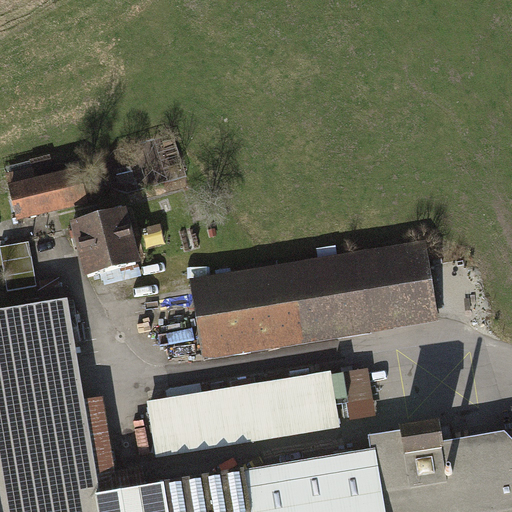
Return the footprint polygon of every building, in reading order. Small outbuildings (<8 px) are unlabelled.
[(6,176),(9,189),(36,182),(33,169),(6,176)] [(36,182),(9,189),(18,225),(88,207),(79,172),(36,182)] [(126,217),(73,231),(88,283),(140,269),(126,217)] [(426,244),(189,283),(202,361),(439,322),(426,244)] [(31,246),(2,251),(10,296),(38,290),(31,246)] [(104,511),(102,498),(69,293),(40,298),(42,310),(0,316),(0,511),(104,511)] [(369,372),(345,376),(350,406),(374,402),(369,372)] [(168,402),(148,406),(157,463),(342,433),(333,374),(203,395),(201,385),(166,391),(168,402)] [(511,511),(511,431),(444,442),(442,430),(377,440),(379,453),(388,511),(511,511)] [(388,511),(379,453),(102,498),(104,511),(388,511)]
